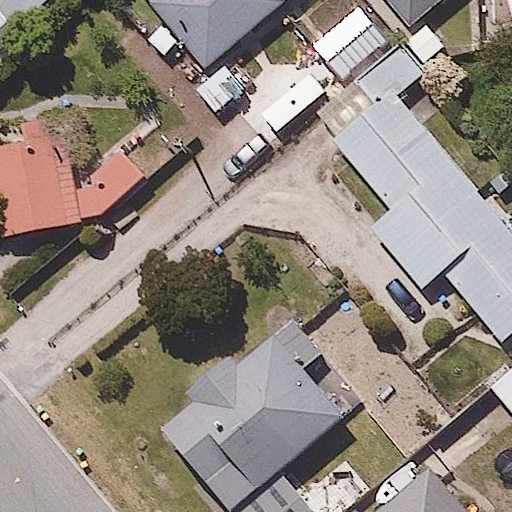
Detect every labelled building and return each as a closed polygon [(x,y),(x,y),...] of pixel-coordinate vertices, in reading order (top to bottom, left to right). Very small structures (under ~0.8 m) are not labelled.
[(315,49),(284,8),(293,0),(153,0),(208,68),(266,22),(295,63),(315,49)] [(385,0),(408,25),(434,0),(385,0)] [(511,0),(502,0),(507,16),(511,14),(511,0)] [(390,42),(359,4),(315,39),(346,77),(390,42)] [(361,79),(378,100),(331,141),(391,209),(372,225),(431,292),(449,276),(508,344),(511,340),(511,222),(402,95),(459,46),(433,16),(361,79)] [(119,143),(97,166),(96,184),(78,187),(71,134),(54,136),(52,118),(25,120),(27,140),(0,143),(0,167),(9,234),(83,224),(118,204),(153,175),(119,143)] [(237,347),(186,390),(192,398),(163,422),(239,511),(325,511),(290,470),(356,415),(321,374),(335,362),(299,319),(249,361),(237,347)] [(511,364),(490,382),(511,409),(511,364)] [(390,499),(375,511),(492,511),(458,472),(451,478),(436,460),(414,480),(408,473),(384,493),(390,499)]
